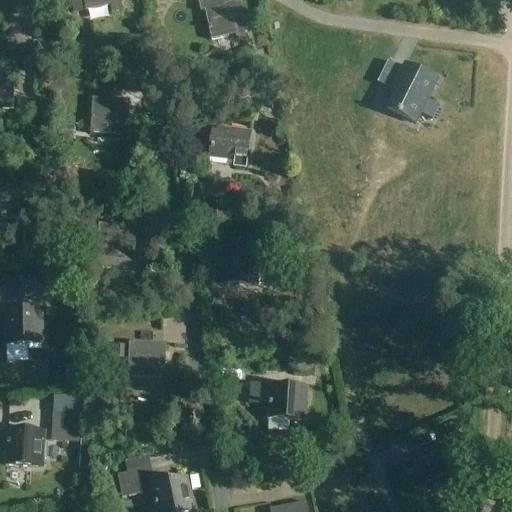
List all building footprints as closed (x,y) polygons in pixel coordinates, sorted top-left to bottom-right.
[(123,13),(120,0),(71,0),(73,11),(84,8),(85,12),(110,8),(111,15),(123,13)] [(160,0),(162,9),(186,3),(184,0),(160,0)] [(249,37),(241,2),(204,10),(211,38),(235,33),(236,40),(249,37)] [(259,54),(249,60),(254,67),(264,61),(259,54)] [(415,125),(437,82),(405,67),(395,87),(398,88),(387,111),(415,125)] [(14,113),(15,76),(0,75),(0,104),(2,104),(1,113),(14,113)] [(53,110),(72,110),(72,97),(53,97),(53,110)] [(94,99),(91,136),(129,139),(132,102),(94,99)] [(213,131),(212,159),(212,167),(249,169),(250,133),(213,131)] [(19,231),(21,193),(0,191),(0,221),(6,222),(6,230),(19,231)] [(275,196),(268,204),(278,212),(284,205),(275,196)] [(138,262),(138,226),(100,226),(99,255),(123,255),(123,262),(138,262)] [(264,281),(264,268),(257,268),(257,248),(220,247),(219,287),(244,288),(244,285),(256,285),(256,281),(264,281)] [(42,311),(5,312),(6,347),(43,346),(42,311)] [(129,344),(128,379),(165,380),(166,345),(129,344)] [(113,347),(112,360),(125,360),(125,347),(113,347)] [(289,359),(288,373),(308,374),(308,379),(320,380),(321,356),(310,355),(309,360),(289,359)] [(269,409),(269,422),(306,424),(308,388),(271,386),(269,409)] [(52,413),(51,437),(77,439),(79,414),(52,413)] [(461,423),(446,430),(450,440),(466,433),(461,423)] [(5,468),(31,469),(43,470),(45,433),(7,432),(5,468)] [(80,443),(78,470),(87,471),(89,443),(80,443)] [(430,489),(458,477),(445,448),(426,456),(428,460),(406,470),(415,491),(428,485),(430,489)] [(347,455),(328,457),(330,471),(349,469),(347,455)] [(138,472),(116,476),(121,500),(142,495),(140,484),(138,472)] [(195,511),(189,479),(151,487),(156,511),(195,511)]
